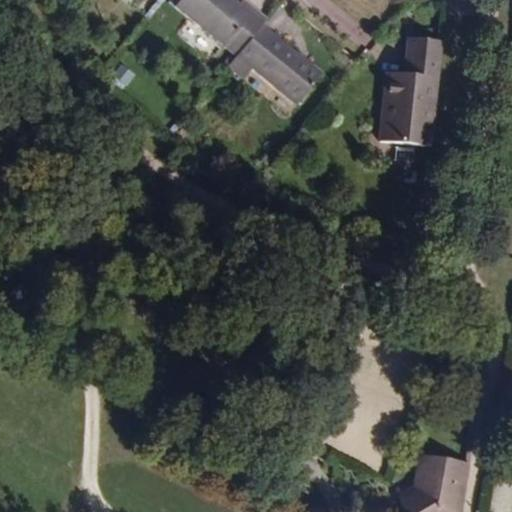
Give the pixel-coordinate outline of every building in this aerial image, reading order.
[(236,59),(259,29),(266,22),(242,3),(238,8),(227,0),(184,0),(176,11),(236,59)] [(320,77),(259,29),(236,59),(226,70),(243,82),(251,72),(295,107),(320,77)] [(405,78),(394,77),(390,117),(383,117),(380,146),(430,151),(441,45),(416,42),(415,49),(408,48),(405,78)] [(390,117),(394,77),(386,75),(383,117),(390,117)] [(460,462),(422,457),(419,478),(424,479),(422,493),(404,503),(409,511),(461,511),(469,464),(460,462)] [(424,479),(419,478),(417,490),(402,499),(404,503),(422,493),(424,479)]
